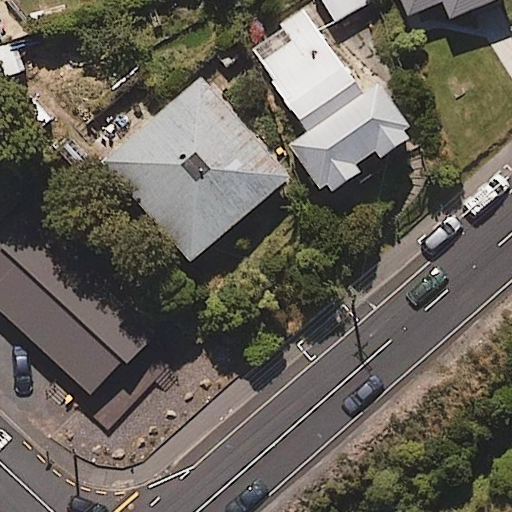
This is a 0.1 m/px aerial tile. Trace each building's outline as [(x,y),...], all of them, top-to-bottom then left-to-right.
[(367,3),(365,0),(317,0),(330,23),(367,3)] [(493,0),(396,0),(403,17),(438,3),(444,19),(493,0)] [(356,173),(350,163),(368,152),(374,163),(407,142),(372,85),(355,96),(303,11),(247,46),(302,136),(284,147),(316,198),(356,173)] [(282,179),(198,79),(98,164),(182,264),(282,179)] [(65,307),(50,289),(14,321),(29,338),(65,307)] [(166,354),(105,290),(41,351),(142,456),(233,369),(194,328),(166,354)]
